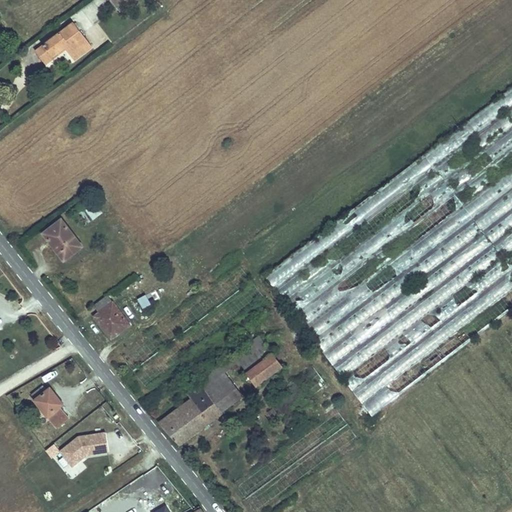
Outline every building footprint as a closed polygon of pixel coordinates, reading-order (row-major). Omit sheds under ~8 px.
[(135,1),(134,0),(123,0),(116,6),(120,12),(135,1)] [(44,46),(52,57),(64,47),(76,61),(93,48),(74,23),(44,46)] [(511,85),(264,278),(372,416),(511,307),(511,85)] [(96,206),(86,210),(91,219),(100,215),(96,206)] [(79,240),(61,218),(43,231),(61,254),(79,240)] [(140,309),(150,306),(147,296),(137,299),(140,309)] [(114,334),(131,322),(112,297),(101,306),(103,309),(97,313),(114,334)] [(242,361),(250,370),(273,351),(259,333),(235,351),(238,355),(242,361)] [(283,363),(273,351),(250,370),(259,382),(283,363)] [(242,361),(238,355),(223,367),(227,373),(242,361)] [(206,385),(225,408),(244,394),(227,373),(223,367),(217,360),(203,371),(211,381),(206,385)] [(35,398),(53,428),(67,420),(60,409),(64,406),(53,387),(50,389),(47,384),(34,392),(37,397),(35,398)] [(181,443),(225,408),(206,385),(163,419),(181,443)] [(109,451),(106,432),(79,437),(61,451),(73,466),(87,455),(109,451)] [(59,453),(53,457),(64,473),(70,469),(59,453)]
